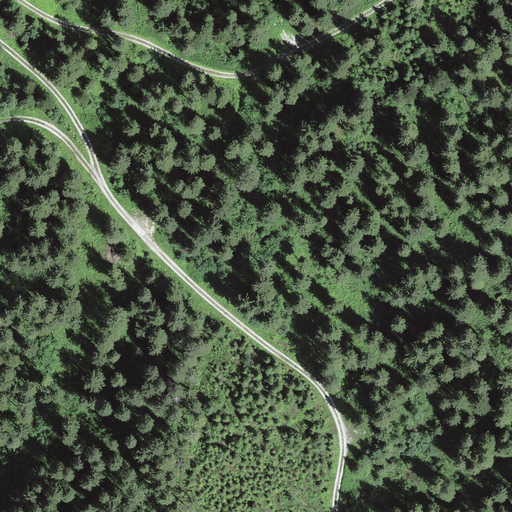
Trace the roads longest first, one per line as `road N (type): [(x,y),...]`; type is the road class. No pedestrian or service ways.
road 1 (track): [(0,119),(50,127),(170,268),(329,398),(343,447),(334,511)]
road 2 (track): [(21,0),(84,30),(126,36),(211,74),(237,77),(386,0)]
road 3 (track): [(97,178),(63,105),(0,43)]
